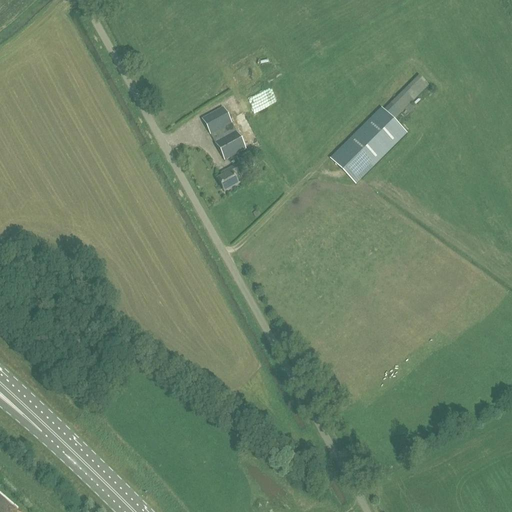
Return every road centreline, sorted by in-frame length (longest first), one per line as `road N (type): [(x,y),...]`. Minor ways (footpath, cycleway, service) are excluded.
road 1 (unclassified): [(365,511),(81,0)]
road 2 (primary): [(135,511),(46,426)]
